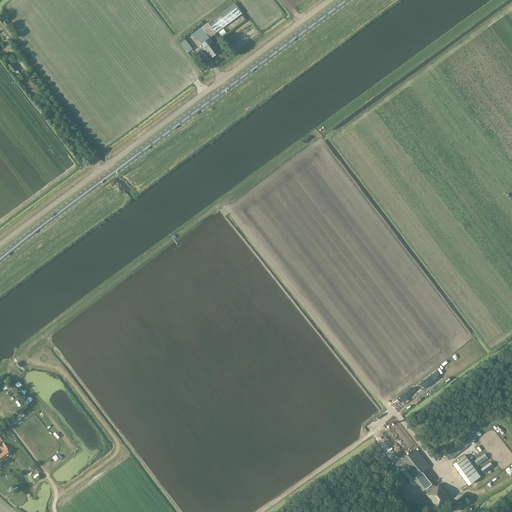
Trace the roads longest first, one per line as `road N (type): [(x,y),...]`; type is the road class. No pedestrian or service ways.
road 1 (primary): [(0,258),(345,0)]
road 2 (unclassified): [(329,0),(0,243)]
road 3 (track): [(54,360),(117,444),(55,498)]
road 4 (track): [(0,30),(92,159)]
